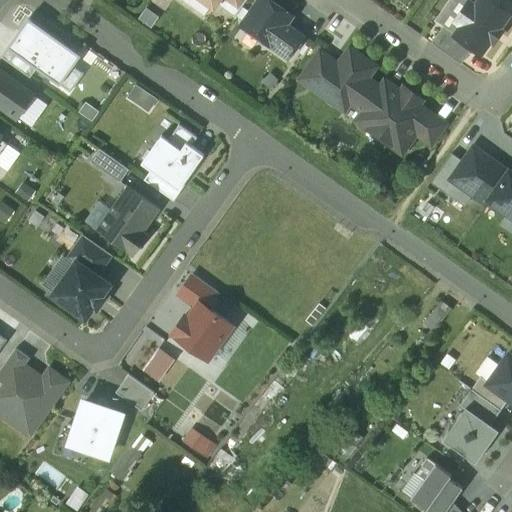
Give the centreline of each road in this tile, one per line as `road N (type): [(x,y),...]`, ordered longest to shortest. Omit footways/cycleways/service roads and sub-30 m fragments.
road 1 (residential): [(0,289),(76,344),(106,351),(124,338),(262,142)]
road 2 (residential): [(262,142),(511,315)]
road 3 (residential): [(61,0),(262,142)]
road 4 (residential): [(351,0),(499,106),(511,91)]
